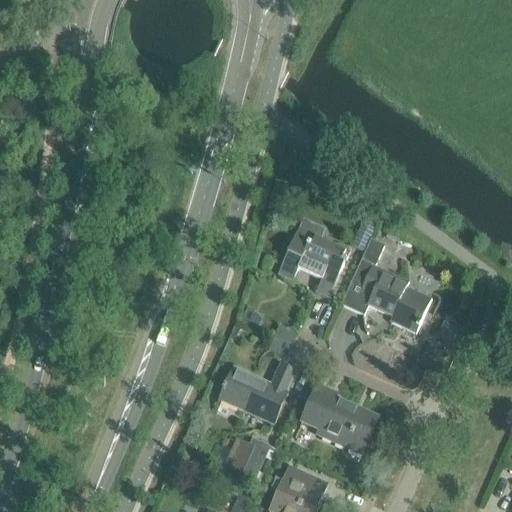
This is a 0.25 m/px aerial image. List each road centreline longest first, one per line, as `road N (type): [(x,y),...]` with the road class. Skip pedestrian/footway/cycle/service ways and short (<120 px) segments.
road 1 (secondary): [(105,0),(84,81),(66,225),(0,497)]
road 2 (secondary): [(98,511),(165,334),(247,32)]
road 3 (residential): [(394,511),(436,416),(307,354)]
